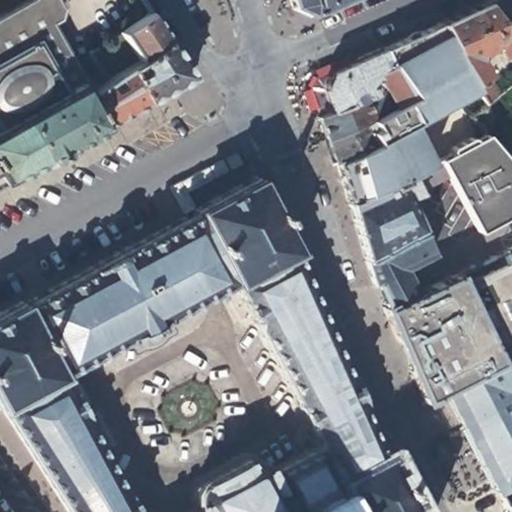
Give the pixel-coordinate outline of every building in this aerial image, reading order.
[(58,0),(30,0),(0,18),(0,180),(35,162),(36,164),(54,155),(68,148),(67,145),(88,134),(98,129),(83,98),(78,87),(82,84),(51,23),(62,17),(64,8),(58,0)] [(311,0),(286,0),(289,8),(308,18),(314,15),(311,0)] [(311,0),(314,15),(334,6),(346,0),(311,0)] [(511,0),(492,0),(479,6),(508,45),(511,41),(511,0)] [(510,48),(508,45),(479,6),(457,16),(436,25),(457,59),(484,104),(496,95),(474,63),(475,56),(488,48),(495,58),(510,48)] [(137,59),(166,40),(159,27),(149,12),(120,32),(137,59)] [(511,81),(496,95),(484,104),(457,59),(436,25),(420,32),(398,42),(378,51),(395,82),(397,87),(411,111),(367,127),(373,142),(374,144),(334,164),(340,184),(346,207),(407,174),(434,160),(472,232),(477,230),(478,232),(511,213),(511,81)] [(88,54),(105,80),(113,75),(126,67),(130,64),(136,60),(137,59),(120,32),(88,54)] [(136,73),(130,64),(126,67),(145,103),(171,90),(192,79),(166,40),(137,59),(136,60),(140,69),(136,73)] [(395,82),(378,51),(327,74),(319,93),(325,109),(327,114),(395,82)] [(109,89),(105,80),(83,98),(98,129),(127,113),(145,103),(126,67),(113,75),(118,83),(109,89)] [(319,93),(327,74),(309,82),(304,91),(308,101),(312,114),(325,109),(319,93)] [(318,130),(324,144),(367,127),(411,111),(397,87),(395,82),(327,114),(315,120),(318,130)] [(367,127),(324,144),(328,154),(332,165),(334,164),(374,144),(373,142),(367,127)] [(418,196),(407,174),(346,207),(356,239),(370,287),(373,285),(400,272),(429,257),(404,202),(418,196)] [(347,375),(344,373),(290,253),(293,251),(254,179),(193,212),(194,215),(170,228),(43,296),(21,308),(20,305),(0,314),(0,411),(2,410),(64,511),(412,511),(381,451),(378,452),(357,404),(359,402),(352,386),(347,375)] [(511,246),(412,294),(383,308),(379,310),(389,333),(411,383),(421,405),(442,394),(457,386),(511,357),(511,246)] [(412,294),(400,272),(373,285),(383,308),(412,294)] [(511,357),(457,386),(442,394),(492,491),(511,481),(511,401),(509,397),(511,395),(511,357)] [(511,511),(511,497),(499,505),(503,511),(511,511)]
